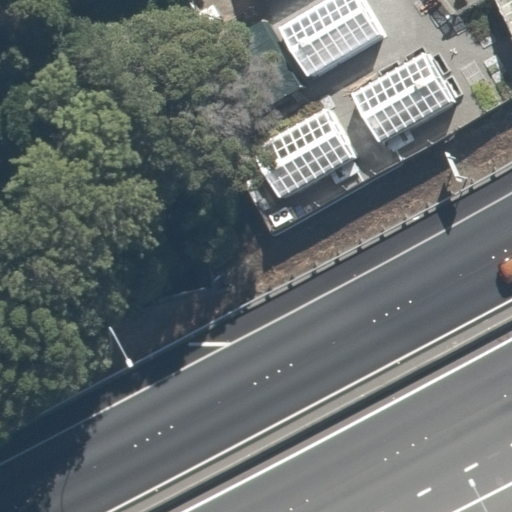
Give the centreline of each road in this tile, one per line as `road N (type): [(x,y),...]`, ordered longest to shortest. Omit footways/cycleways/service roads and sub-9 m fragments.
road 1 (trunk): [(6,511),(511,235)]
road 2 (trunk): [(511,425),(349,511)]
